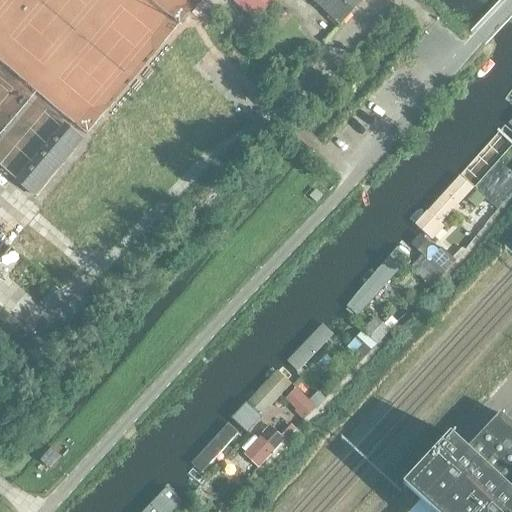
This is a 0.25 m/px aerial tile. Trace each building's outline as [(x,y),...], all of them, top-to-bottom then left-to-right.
[(313,0),(340,24),(362,0),(234,0),(232,2),(255,23),(275,0),(313,0)] [(64,122),(16,179),(14,181),(34,198),(84,140),(64,122)] [(492,148),(465,178),(476,187),(502,157),(492,148)] [(443,199),(415,227),(425,237),(453,208),(443,199)] [(371,278),(344,307),(354,317),(381,287),(371,278)] [(315,334),(287,363),(297,372),(325,343),(315,334)] [(263,394),(236,423),(246,432),(274,403),(263,394)] [(431,511),(511,511),(511,426),(499,414),(465,450),(451,437),(405,487),(431,511)] [(270,425),(256,440),(272,454),(285,440),(270,425)] [(219,435),(191,464),(201,474),(229,445),(219,435)] [(272,454),(256,440),(243,454),(258,468),(272,454)]
